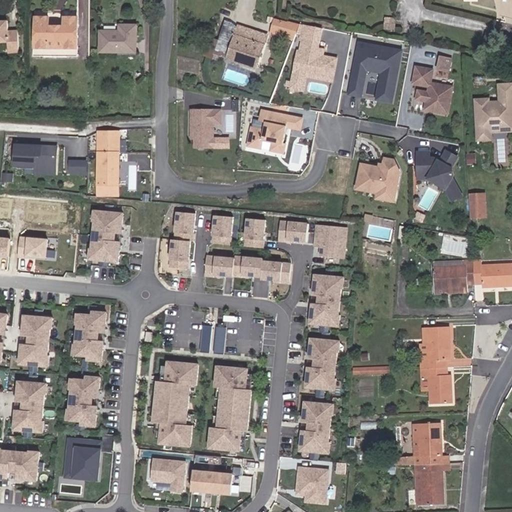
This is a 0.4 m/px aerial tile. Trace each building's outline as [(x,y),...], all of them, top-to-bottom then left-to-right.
[(78,48),(78,18),(66,18),(66,24),(60,23),(60,28),(55,28),(55,23),(50,24),(50,18),(37,18),(37,48),(47,48),(47,57),(68,57),(68,48),(78,48)] [(298,37),(301,23),(275,18),(272,32),(298,37)] [(397,19),(388,18),(387,29),(396,30),(397,19)] [(19,53),(18,31),(9,31),(8,21),(0,21),(0,42),(9,42),(9,53),(19,53)] [(257,68),(268,35),(239,26),(239,27),(225,23),(219,40),(212,37),(205,56),(217,60),(218,55),(257,68)] [(136,52),(136,26),(121,26),(121,32),(102,32),(101,52),(136,52)] [(333,81),(337,61),(322,59),(324,50),(318,49),(319,44),(303,41),(300,52),(298,52),(291,88),(304,91),(307,76),(307,73),(323,76),(323,79),(333,81)] [(392,102),(402,51),(359,43),(350,94),(361,97),(366,70),(368,60),(384,63),(382,73),(377,100),(392,102)] [(47,57),(47,48),(37,48),(37,57),(47,57)] [(78,57),(78,48),(68,48),(68,57),(78,57)] [(382,73),(384,63),(368,60),(366,70),(382,73)] [(450,71),(452,64),(440,62),(439,69),(450,71)] [(448,114),(453,87),(431,83),(433,70),(416,67),(413,84),(430,87),(429,92),(418,90),(417,100),(427,102),(425,110),(448,114)] [(511,83),(501,84),(502,101),(490,102),(490,99),(477,99),(480,139),(492,138),(492,131),(491,123),(511,122),(511,83)] [(213,139),(213,124),(221,124),(221,110),(192,110),(192,134),(195,134),(195,139),(195,147),(207,147),(207,139),(213,139)] [(283,145),(287,127),(300,130),(302,119),(262,111),(260,121),(266,123),(264,131),(252,128),(249,146),(261,148),(263,140),(273,143),(283,145)] [(511,129),(511,122),(491,123),(492,131),(511,129)] [(119,185),(119,132),(99,132),(99,185),(119,185)] [(284,153),(285,145),(283,145),(273,143),(271,150),(284,153)] [(56,167),(57,148),(16,146),(15,165),(42,167),(56,167)] [(454,173),(448,169),(456,159),(446,151),(439,161),(432,156),(429,158),(429,153),(418,153),(418,170),(429,170),(433,173),(429,179),(445,191),(455,177),(454,173)] [(71,174),(88,174),(88,159),(71,159),(71,174)] [(396,194),(400,173),(394,160),(385,159),(384,165),(383,168),(379,168),(362,164),(357,189),(378,193),(379,191),(396,194)] [(55,175),(56,167),(42,167),(42,174),(55,175)] [(429,179),(433,173),(429,170),(418,170),(418,179),(429,179)] [(119,196),(119,185),(99,185),(99,196),(119,196)] [(394,202),(396,194),(379,191),(378,193),(377,198),(394,202)] [(487,218),(485,193),(470,194),(472,218),(487,218)] [(121,234),(122,225),(123,214),(95,211),(94,222),(95,222),(93,249),(91,248),(90,259),(119,262),(120,251),(119,251),(120,242),(107,241),(107,233),(121,234)] [(193,241),(196,214),(178,212),(175,240),(173,240),(170,268),(188,269),(191,241),(193,241)] [(230,245),(233,217),(215,215),(213,243),(230,245)] [(367,215),(365,237),(391,240),(393,223),(379,222),(380,216),(367,215)] [(263,248),(266,220),(248,219),(245,247),(263,248)] [(307,242),(309,224),(280,221),(279,239),(307,242)] [(344,258),(347,227),(316,225),(314,243),(322,244),(320,256),(344,258)] [(409,239),(411,228),(401,227),(400,238),(409,239)] [(46,258),(48,237),(20,234),(18,257),(36,259),(37,257),(46,258)] [(8,238),(0,237),(0,256),(6,257),(8,238)] [(289,281),(291,264),(263,261),(263,259),(235,257),(235,259),(207,256),(205,274),(233,276),(233,274),(261,276),(261,279),(289,281)] [(473,261),(473,260),(433,262),(435,294),(468,292),(467,285),(475,284),(473,261)] [(511,286),(511,264),(482,266),(481,261),(473,261),(475,284),(483,284),(483,288),(511,286)] [(341,298),(342,289),(343,289),(344,278),(315,275),(314,286),(315,287),(313,313),(312,313),(311,324),(339,326),(340,315),(340,306),(327,305),(328,297),(341,298)] [(104,334),(105,324),(106,324),(107,313),(78,311),(77,322),(79,322),(77,349),(75,348),(74,359),(103,362),(104,351),(103,351),(104,341),(90,340),(91,333),(104,334)] [(229,314),(227,339),(261,341),(263,317),(229,314)] [(51,317),(22,315),(18,363),(47,366),(51,317)] [(210,353),(213,326),(203,326),(201,352),(210,353)] [(224,355),(227,328),(217,327),(214,354),(224,355)] [(451,360),(450,327),(423,328),(424,344),(420,344),(421,369),(448,368),(448,360),(451,360)] [(337,362),(338,353),(339,353),(340,342),(311,339),(310,350),(311,350),(309,376),(307,376),(306,387),(335,390),(336,379),(335,379),(336,370),(323,368),(324,361),(337,362)] [(166,382),(161,381),(157,423),(163,423),(161,443),(191,446),(193,425),(187,425),(191,385),(197,385),(199,365),(168,361),(166,382)] [(248,432),(252,390),(246,389),(248,369),(217,367),(216,387),(221,388),(218,428),(212,427),(210,448),(240,451),(242,431),(248,432)] [(453,403),(452,375),(448,375),(448,368),(421,369),(422,392),(430,391),(431,404),(453,403)] [(97,398),(98,389),(99,389),(100,378),(71,375),(70,386),(72,386),(69,413),(68,412),(67,423),(95,426),(96,415),(97,406),(83,404),(84,397),(97,398)] [(46,384),(16,382),(12,429),(42,431),(46,384)] [(331,425),(332,416),(333,416),(334,405),(305,402),(304,413),(305,413),(303,440),(301,439),(300,451),(329,453),(330,442),(329,442),(330,433),(317,431),(318,424),(331,425)] [(443,456),(441,423),(413,424),(414,457),(406,457),(406,465),(416,465),(440,464),(439,456),(443,456)] [(73,478),(77,440),(69,439),(65,477),(73,478)] [(98,480),(99,468),(95,468),(96,463),(99,464),(101,442),(77,440),(73,478),(98,480)] [(40,452),(0,448),(0,478),(37,481),(40,452)] [(450,463),(449,455),(443,456),(439,456),(440,464),(450,463)] [(186,463),(153,460),(152,481),(169,483),(168,492),(183,493),(186,463)] [(450,471),(450,463),(440,464),(440,472),(444,472),(450,471)] [(445,504),(444,472),(440,472),(440,464),(416,465),(417,506),(445,504)] [(329,471),(300,468),(297,494),(305,495),(304,501),(326,503),(329,471)] [(194,471),(192,491),(231,495),(233,475),(194,471)]
